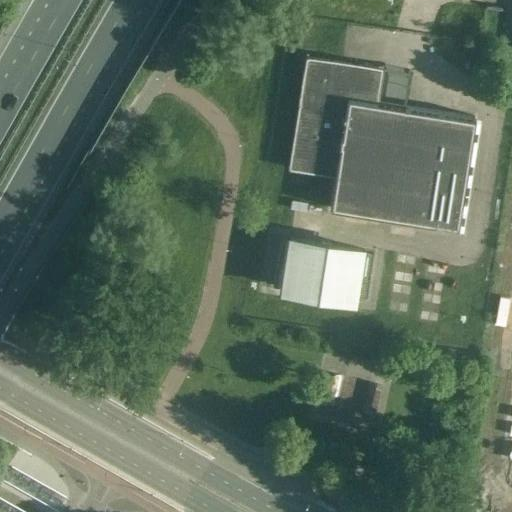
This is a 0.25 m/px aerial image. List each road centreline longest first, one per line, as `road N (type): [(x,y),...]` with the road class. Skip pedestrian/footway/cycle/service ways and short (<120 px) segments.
road 1 (tertiary): [(270,511),(0,358)]
road 2 (trunk): [(0,228),(130,0)]
road 3 (tertiary): [(0,384),(221,511)]
road 4 (trunk): [(63,0),(0,104)]
